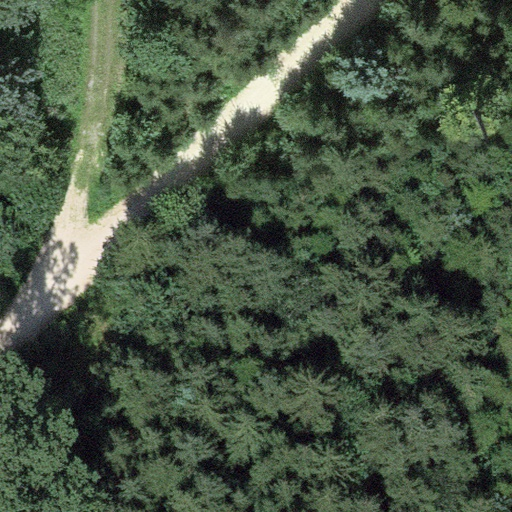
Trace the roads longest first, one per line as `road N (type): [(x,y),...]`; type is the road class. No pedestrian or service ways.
road 1 (track): [(383,0),(0,339)]
road 2 (track): [(90,0),(65,184),(38,304)]
